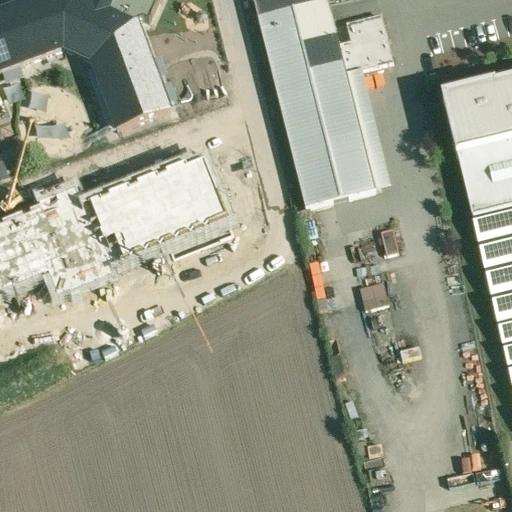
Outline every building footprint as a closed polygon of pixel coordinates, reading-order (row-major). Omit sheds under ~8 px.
[(90,0),(35,0),(0,13),(0,78),(64,55),(90,67),(115,134),(172,114),(139,22),(90,0)] [(327,0),(252,0),(306,214),(376,196),(347,78),(339,49),(327,0)] [(382,20),(347,28),(351,46),(339,49),(347,78),(393,67),(382,20)] [(511,85),(444,102),(511,387),(511,85)] [(385,236),(387,258),(400,256),(397,234),(385,236)] [(363,285),(368,313),(390,310),(386,282),(363,285)]
